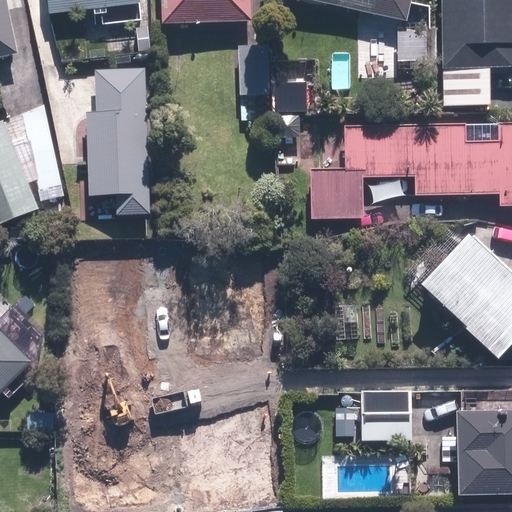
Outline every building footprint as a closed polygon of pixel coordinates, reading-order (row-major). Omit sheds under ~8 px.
[(44,0),(47,17),(134,7),(133,0),(44,0)] [(159,0),(161,27),(246,24),(245,0),(159,0)] [(287,0),(401,26),(407,0),(287,0)] [(511,0),(436,0),(441,73),(507,69),(505,50),(511,49),(511,0)] [(0,60),(13,58),(3,9),(0,9),(0,60)] [(255,44),(232,45),(236,124),(259,123),(255,44)] [(148,217),(141,71),(91,73),(93,114),(82,115),(85,199),(112,198),(113,219),(148,217)] [(285,90),(271,90),(270,138),(296,138),(297,118),(285,117),(285,90)] [(0,128),(0,226),(34,213),(0,128)] [(460,129),(343,130),(343,175),(312,175),(312,219),(358,218),(357,179),(411,179),(411,198),(511,196),(511,128),(496,128),(496,145),(460,145),(460,129)] [(511,275),(471,237),(425,284),(500,356),(511,342),(511,275)] [(194,267),(145,265),(142,353),(222,356),(223,309),(204,308),(205,276),(194,276),(194,267)] [(99,333),(64,331),(62,390),(87,391),(106,392),(107,355),(98,354),(99,333)] [(0,391),(27,366),(0,338),(0,391)] [(62,390),(53,389),(51,441),(84,443),(87,391),(62,390)] [(242,489),(240,413),(182,411),(136,394),(113,443),(183,467),(207,489),(242,489)] [(358,395),(359,443),(406,443),(406,395),(358,395)] [(511,417),(450,418),(451,498),(511,496),(511,417)] [(75,447),(53,446),(52,474),(74,475),(75,447)]
